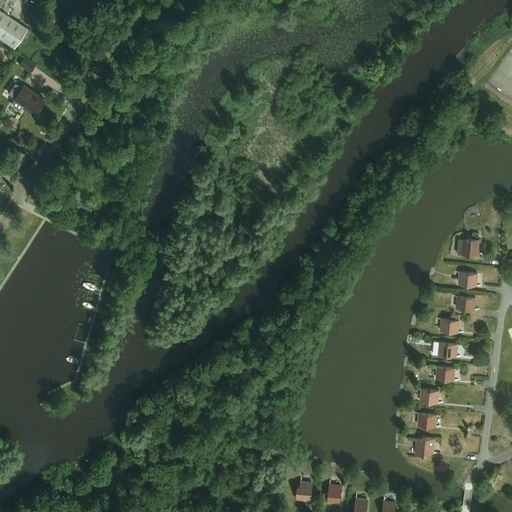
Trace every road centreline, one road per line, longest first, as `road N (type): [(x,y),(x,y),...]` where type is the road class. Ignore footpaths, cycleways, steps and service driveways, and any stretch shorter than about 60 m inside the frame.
road 1 (track): [(465,86),(434,112),(262,355),(167,470)]
road 2 (unclassified): [(158,0),(109,51),(0,224)]
